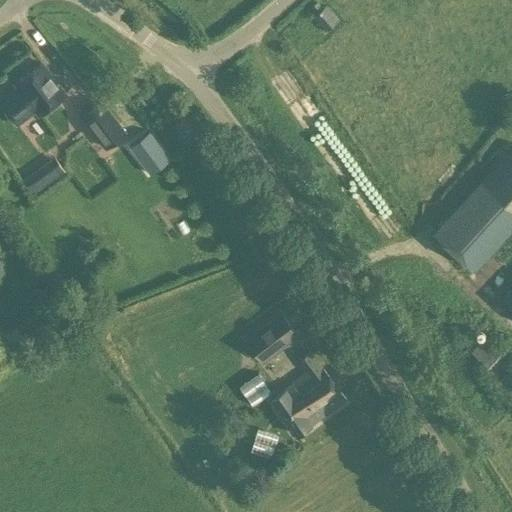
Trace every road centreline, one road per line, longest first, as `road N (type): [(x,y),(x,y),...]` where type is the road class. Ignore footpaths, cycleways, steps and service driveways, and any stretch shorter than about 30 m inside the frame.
road 1 (unclassified): [(475,511),(327,268),(191,78)]
road 2 (unclassified): [(191,78),(94,0)]
road 3 (unclassified): [(191,78),(284,0)]
